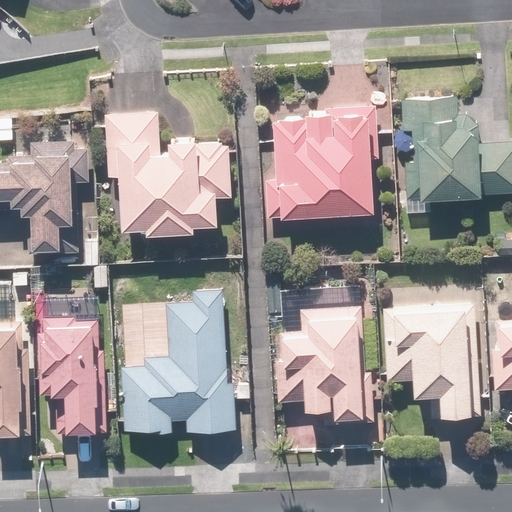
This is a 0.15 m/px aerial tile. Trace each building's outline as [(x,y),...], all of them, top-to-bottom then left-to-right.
[(461,90),(407,91),(408,128),(421,128),(422,152),(407,152),(408,191),(511,188),(511,137),(491,138),(491,130),(469,109),(462,109),(461,90)] [(383,201),(380,103),(314,103),(314,112),(282,113),(283,167),(273,168),(274,209),(291,209),(291,202),(383,201)] [(166,108),(112,106),(109,170),(128,170),(127,217),(159,218),(159,224),(205,226),(205,213),(229,213),(230,191),(240,191),(242,135),(211,134),(211,130),(177,129),(176,143),(165,143),(166,108)] [(37,135),(37,149),(14,149),(14,157),(0,156),(0,204),(14,205),(14,211),(31,212),(30,249),(83,250),(83,216),(85,136),(37,135)] [(232,373),(229,284),(198,285),(199,296),(172,297),(174,350),(150,351),(150,359),(129,360),(131,424),(179,423),(178,412),(188,412),(189,426),(242,424),(240,372),(232,373)] [(17,295),(0,295),(0,427),(19,427),(19,423),(33,424),(34,315),(17,315),(17,295)] [(481,299),(388,303),(391,374),(425,372),(425,383),(450,382),(451,409),(486,407),(481,299)] [(77,302),(45,303),(48,385),(61,384),(62,426),(83,425),(82,420),(106,419),(103,314),(77,315),(77,302)] [(307,325),(283,326),(285,393),(314,393),(314,398),(344,397),(344,408),(374,407),(372,302),(306,303),(307,325)] [(511,313),(499,314),(499,321),(502,383),(511,382),(511,313)]
